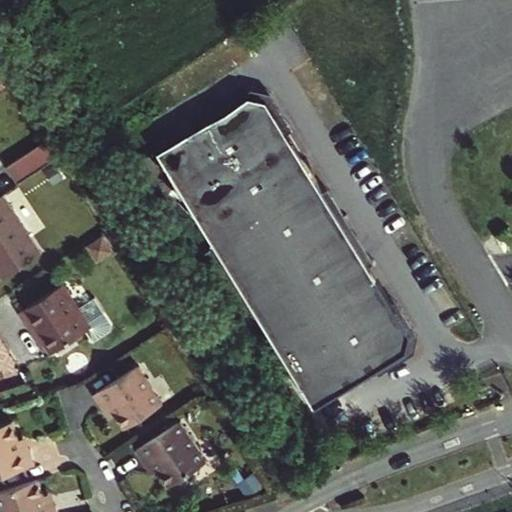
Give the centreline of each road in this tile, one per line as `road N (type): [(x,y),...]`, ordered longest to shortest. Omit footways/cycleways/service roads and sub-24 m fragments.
road 1 (residential): [(511,421),(354,481),(296,511)]
road 2 (residential): [(396,511),(511,474)]
